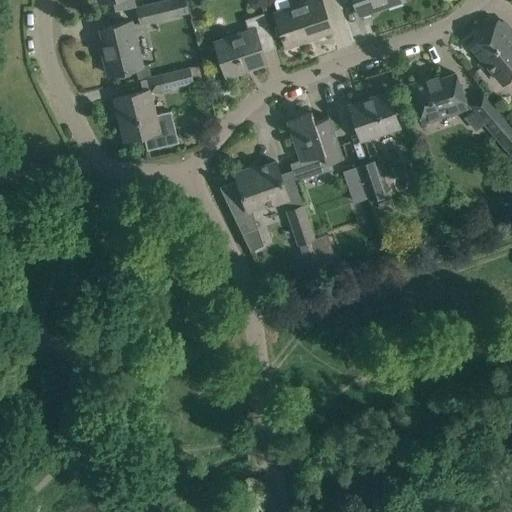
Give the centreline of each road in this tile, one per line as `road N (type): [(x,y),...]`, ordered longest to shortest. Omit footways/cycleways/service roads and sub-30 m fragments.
road 1 (residential): [(266,511),(247,302),(183,173)]
road 2 (residential): [(183,173),(249,102),(274,87),(432,33),(481,0)]
road 3 (residential): [(183,173),(152,178),(108,156),(72,107),(44,0)]
